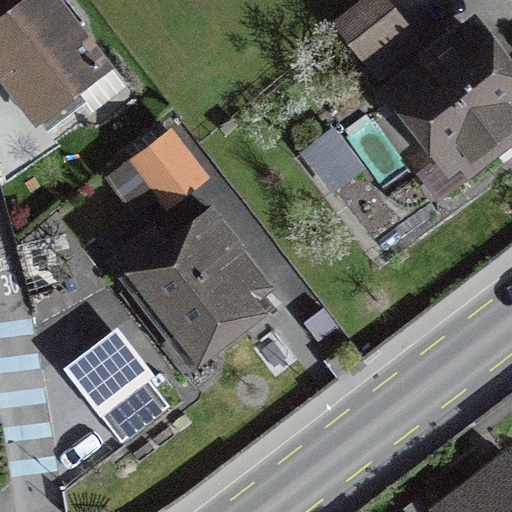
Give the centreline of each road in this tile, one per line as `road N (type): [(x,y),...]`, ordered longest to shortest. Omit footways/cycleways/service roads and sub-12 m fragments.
road 1 (primary): [(263,511),(511,321)]
road 2 (residential): [(47,511),(0,282)]
